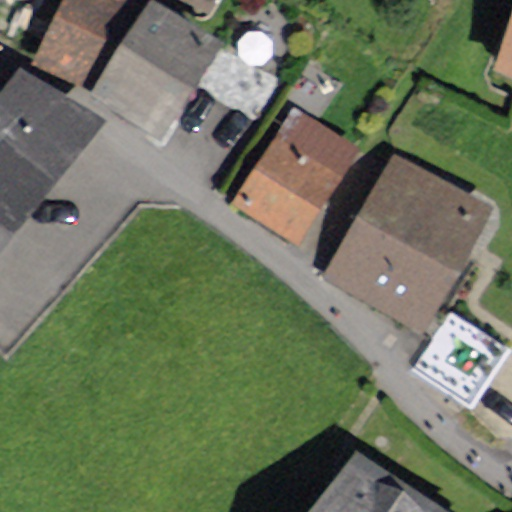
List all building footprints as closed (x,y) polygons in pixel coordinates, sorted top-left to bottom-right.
[(59,0),(6,0),(44,24),(59,0)] [(176,148),(227,58),(123,0),(68,0),(31,67),(176,148)] [(227,0),(159,0),(212,29),(227,0)] [(511,31),(488,82),(511,93),(511,31)] [(0,269),(103,143),(23,79),(0,107),(0,269)] [(363,157),(295,113),(232,208),(301,252),(363,157)] [(492,220),(393,165),(328,282),(427,337),(492,220)] [(479,394),(505,339),(443,310),(418,366),(479,394)] [(453,511),(359,447),(313,511),(453,511)]
